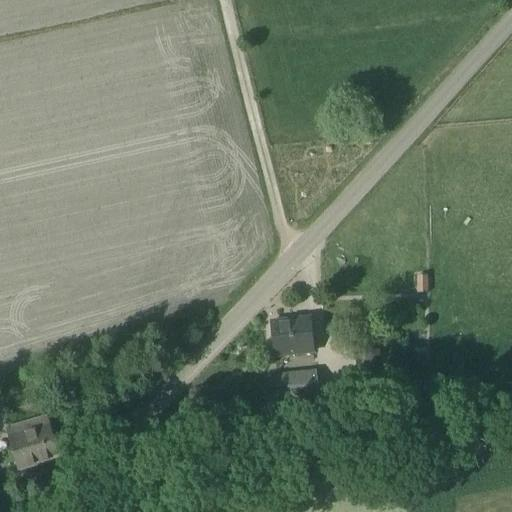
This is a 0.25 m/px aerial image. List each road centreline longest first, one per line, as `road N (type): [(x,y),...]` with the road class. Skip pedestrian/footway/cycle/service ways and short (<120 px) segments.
road 1 (unclassified): [(44,511),(511,14)]
road 2 (track): [(511,446),(301,492),(112,467),(96,455)]
road 3 (track): [(290,255),(227,0)]
